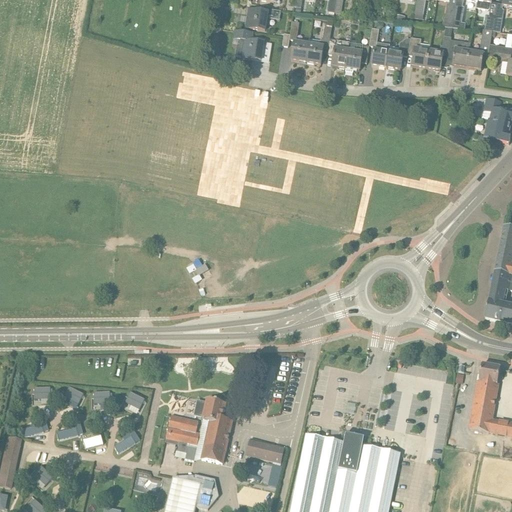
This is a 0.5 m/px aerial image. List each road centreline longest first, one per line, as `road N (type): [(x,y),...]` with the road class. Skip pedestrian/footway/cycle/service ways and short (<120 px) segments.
road 1 (residential): [(511,95),(350,92),(233,71),(216,46),(224,0)]
road 2 (secondary): [(0,335),(213,331),(305,316)]
road 3 (unclassified): [(278,511),(312,358),(305,316)]
road 4 (tertiary): [(409,269),(511,155)]
